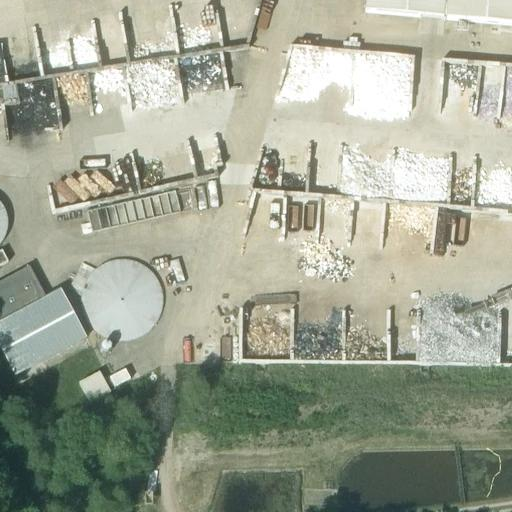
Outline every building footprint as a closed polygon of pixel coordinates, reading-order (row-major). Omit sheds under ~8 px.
[(511,27),(511,0),(362,0),(361,14),(511,27)] [(342,76),(343,76),(342,52),(326,53),(327,95),(343,95),(342,76)] [(458,135),(506,138),(507,115),(491,114),(494,64),(462,63),(458,135)] [(124,72),(103,74),(107,103),(124,101),(125,105),(150,102),(145,64),(123,67),(124,72)] [(1,85),(2,98),(16,97),(15,84),(1,85)] [(105,207),(89,211),(94,228),(110,224),(105,207)] [(160,311),(161,302),(160,293),(158,286),(154,279),(150,274),(144,270),(138,266),(131,264),(123,263),(117,263),(109,265),(102,268),(96,272),(90,278),(84,292),(82,300),(83,308),(85,316),(88,323),(92,328),(99,334),(106,338),(113,340),(120,341),(127,341),(135,339),(142,336),(150,330),(154,325),(158,318),(160,311)] [(94,271),(82,264),(68,290),(81,297),(90,278),(94,271)] [(0,283),(0,352),(14,379),(85,340),(60,291),(45,299),(28,268),(0,283)] [(110,395),(98,374),(78,385),(89,406),(110,395)]
